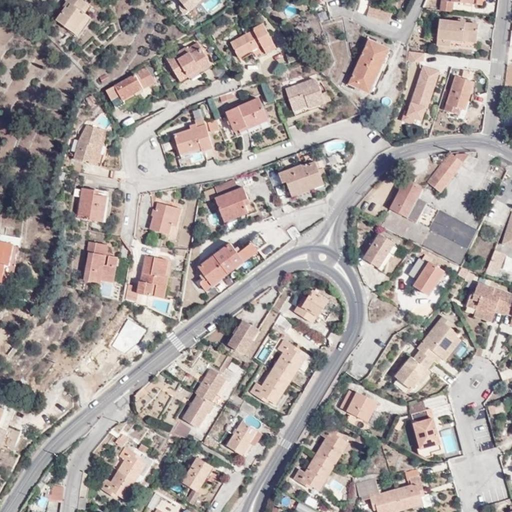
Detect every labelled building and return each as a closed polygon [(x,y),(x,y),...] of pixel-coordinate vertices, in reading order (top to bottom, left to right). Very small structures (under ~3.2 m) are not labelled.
[(81,13),(83,11),(88,4),(83,0),(67,0),(71,2),(67,7),(65,6),(56,19),(65,26),(77,10),(81,13)] [(176,0),(188,14),(204,0),(176,0)] [(438,0),(438,14),(448,14),(449,2),(478,2),(477,0),(438,0)] [(391,15),(370,9),(369,11),(368,10),(365,18),(387,25),(391,15)] [(88,16),(83,11),(81,13),(77,10),(65,26),(74,33),(88,16)] [(356,40),(352,24),(342,20),(347,43),(356,40)] [(478,25),(440,23),(438,45),(477,47),(478,25)] [(274,49),(258,27),(249,32),(250,34),(228,49),(236,61),(247,55),(252,63),(274,49)] [(388,51),(368,43),(349,87),(370,96),(388,51)] [(188,59),(196,53),(193,48),(184,54),(188,59)] [(206,68),(196,53),(188,59),(184,54),(181,52),(162,64),(177,85),(186,80),(185,78),(195,71),(197,75),(206,68)] [(409,60),(424,62),(424,53),(410,52),(409,60)] [(441,72),(423,65),(410,103),(428,109),(430,110),(441,72)] [(135,76),(105,93),(115,110),(155,86),(145,70),(135,76)] [(283,75),(285,82),(287,89),(303,84),(299,70),(283,75)] [(187,82),(197,75),(195,71),(185,78),(186,80),(187,82)] [(103,75),(93,81),(99,88),(108,82),(103,75)] [(474,82),(455,75),(445,110),(458,117),(461,109),(466,112),(474,82)] [(314,82),(286,92),(294,114),(310,108),(311,112),(327,107),(319,84),(314,82)] [(237,108),(234,99),(222,103),(225,112),(237,108)] [(428,109),(410,103),(408,112),(407,115),(417,120),(423,123),(428,109)] [(267,127),(257,105),(226,118),(234,136),(246,132),(248,135),(267,127)] [(193,111),(195,120),(202,118),(200,109),(193,111)] [(407,115),(408,112),(404,111),(402,122),(414,128),(417,120),(407,115)] [(217,121),(209,123),(212,132),(220,130),(217,121)] [(197,132),(206,130),(203,122),(194,124),(197,132)] [(97,152),(103,133),(89,127),(81,142),(76,160),(92,166),(94,158),(97,152)] [(214,152),(206,130),(197,132),(177,140),(183,158),(203,151),(205,155),(214,152)] [(350,151),(347,143),(339,145),(340,153),(350,151)] [(426,184),(439,194),(467,156),(448,155),(426,184)] [(319,170),(316,163),(278,179),(281,187),(287,185),(291,198),(314,191),(314,187),(324,183),(322,179),(326,177),(323,169),(319,170)] [(404,180),(378,227),(458,266),(466,251),(406,220),(416,201),(422,190),(404,180)] [(219,199),(238,193),(235,184),(217,190),(219,199)] [(79,217),(98,221),(101,205),(107,205),(108,195),(97,193),(97,190),(85,188),(79,217)] [(244,191),(238,193),(219,199),(216,200),(223,219),(236,215),(238,221),(248,217),(244,204),(249,202),(244,191)] [(477,209),(486,213),(491,204),(482,200),(477,209)] [(406,220),(466,251),(475,232),(416,201),(406,220)] [(101,205),(98,221),(105,221),(107,205),(101,205)] [(180,210),(157,205),(155,214),(158,214),(157,219),(154,219),(152,231),(171,235),(173,226),(178,226),(180,210)] [(511,213),(510,213),(501,244),(511,247),(511,213)] [(225,225),(238,221),(236,215),(223,219),(225,225)] [(292,241),(299,237),(291,229),(285,233),(292,241)] [(258,234),(250,240),(258,250),(266,244),(258,234)] [(362,258),(378,268),(393,245),(378,234),(362,258)] [(112,266),(117,267),(118,258),(104,256),(105,246),(89,243),(87,252),(91,253),(85,281),(98,284),(99,279),(109,281),(112,266)] [(231,247),(199,270),(207,281),(200,286),(206,294),(259,255),(250,243),(242,249),(245,252),(238,257),(231,247)] [(13,249),(0,245),(0,283),(1,284),(6,267),(9,268),(13,249)] [(486,271),(497,275),(503,254),(493,251),(486,271)] [(164,280),(168,280),(171,262),(149,259),(146,276),(150,277),(148,284),(145,284),(144,287),(142,286),(140,296),(154,298),(161,300),(164,280)] [(414,286),(428,295),(443,272),(428,263),(414,286)] [(462,268),(458,275),(471,281),(474,274),(462,268)] [(161,300),(170,301),(172,281),(168,280),(164,280),(161,300)] [(509,313),(511,303),(511,290),(484,281),(481,289),(475,287),(470,301),(480,304),(478,312),(496,318),(500,310),(509,313)] [(127,291),(127,286),(121,285),(118,299),(126,301),(127,291)] [(293,313),(311,324),(316,317),(318,318),(327,301),(313,292),(302,309),(298,305),(293,313)] [(292,303),(297,306),(301,299),(296,296),(292,303)] [(442,311),(449,316),(454,310),(448,304),(442,311)] [(291,325),(279,317),(272,328),(285,336),(291,325)] [(448,319),(419,349),(423,352),(435,364),(438,367),(443,361),(446,362),(452,356),(447,352),(461,338),(461,337),(454,329),(456,326),(448,319)] [(227,346),(242,355),(257,332),(241,322),(227,346)] [(465,342),(461,338),(447,352),(452,356),(465,342)] [(268,371),(289,384),(298,369),(302,371),(310,358),(281,340),(275,351),(280,354),(268,371)] [(435,364),(423,352),(416,359),(412,356),(392,377),(407,391),(411,386),(416,389),(431,374),(428,371),(435,364)] [(230,361),(225,357),(217,372),(222,375),(230,361)] [(274,407),(289,384),(268,371),(258,387),(251,385),(247,393),(262,402),(264,400),(274,407)] [(207,372),(193,395),(195,397),(207,404),(212,397),(221,380),(222,380),(207,372)] [(227,383),(221,380),(212,397),(218,400),(227,383)] [(341,411),(369,426),(375,417),(380,405),(361,395),(360,397),(351,392),(341,411)] [(207,404),(195,397),(181,421),(195,430),(211,406),(207,404)] [(228,405),(250,419),(256,411),(233,397),(228,405)] [(505,413),(501,402),(492,405),(496,416),(505,413)] [(423,404),(406,407),(407,417),(412,416),(424,414),(423,404)] [(492,405),(484,409),(487,419),(496,416),(492,405)] [(424,414),(412,416),(417,441),(412,454),(428,462),(436,460),(434,453),(442,451),(434,411),(424,414)] [(375,417),(369,426),(375,428),(380,420),(375,417)] [(172,422),(167,432),(180,437),(184,430),(172,422)] [(225,449),(238,456),(254,432),(239,425),(225,449)] [(2,446),(13,451),(22,431),(11,426),(2,446)] [(451,427),(440,430),(447,455),(457,453),(451,427)] [(324,441),(314,457),(332,468),(346,446),(336,440),(338,436),(325,428),(320,438),(324,441)] [(109,445),(118,450),(119,447),(124,439),(119,436),(116,440),(114,439),(109,445)] [(123,463),(116,475),(132,485),(143,466),(132,460),(134,456),(119,447),(118,450),(114,458),(123,463)] [(332,468),(314,457),(302,476),(297,474),(292,482),(304,489),(307,486),(317,492),(332,468)] [(181,484),(195,493),(209,470),(194,461),(181,484)] [(406,475),(407,482),(420,478),(417,472),(406,475)] [(44,474),(35,486),(41,489),(48,478),(48,477),(44,474)] [(132,485),(116,475),(110,485),(102,480),(96,490),(108,498),(111,495),(122,501),(132,485)] [(409,488),(394,491),(399,511),(404,511),(423,507),(418,493),(423,491),(420,478),(407,482),(409,488)] [(399,511),(394,491),(380,495),(377,484),(356,489),(361,508),(376,506),(377,511),(399,511)] [(58,504),(60,490),(49,489),(47,502),(58,504)] [(153,496),(148,506),(155,510),(160,500),(153,496)] [(304,497),(298,504),(303,507),(311,511),(322,511),(325,509),(304,497)] [(86,511),(86,500),(76,499),(74,511),(86,511)]
